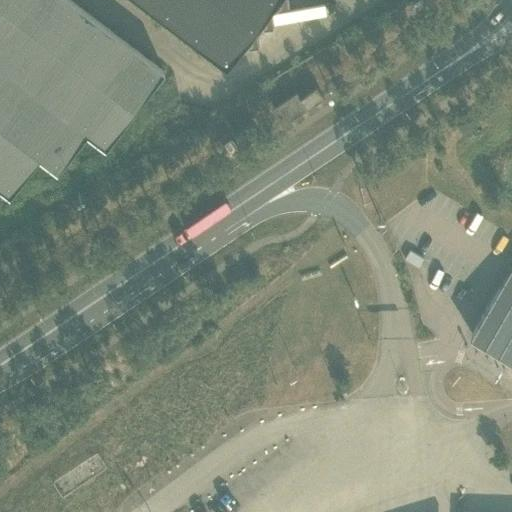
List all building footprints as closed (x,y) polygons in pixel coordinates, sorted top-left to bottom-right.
[(164,70),(71,0),(0,0),(0,190),(8,197),(38,158),(56,172),(85,135),(104,149),(164,70)] [(137,0),(226,68),(241,48),(257,46),(255,29),(272,27),(269,10),(286,8),(285,0),(137,0)] [(285,125),(299,115),(324,98),(316,87),(301,98),(297,92),(274,108),(285,125)] [(233,134),(242,148),(261,135),(252,122),(233,134)] [(221,144),(228,155),(229,157),(239,150),(231,137),(221,144)] [(421,265),(426,257),(412,249),(407,257),(421,265)] [(511,265),(474,327),(471,333),(511,357),(511,265)]
